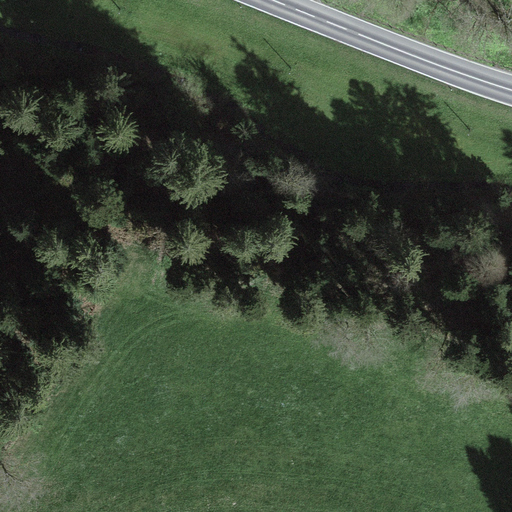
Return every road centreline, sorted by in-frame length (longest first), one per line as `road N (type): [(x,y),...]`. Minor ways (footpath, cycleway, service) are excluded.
road 1 (secondary): [(511,90),(271,0)]
road 2 (track): [(511,272),(370,326)]
